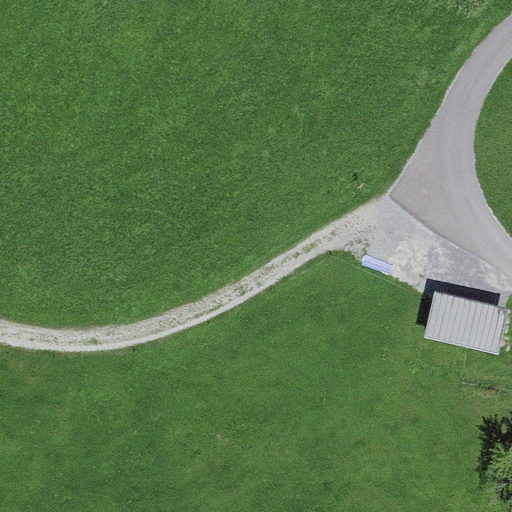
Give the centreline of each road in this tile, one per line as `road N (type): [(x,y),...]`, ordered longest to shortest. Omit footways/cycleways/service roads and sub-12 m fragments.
road 1 (track): [(0,325),(47,338),(191,318),(367,220),(443,203)]
road 2 (track): [(443,203),(444,137),(511,48)]
